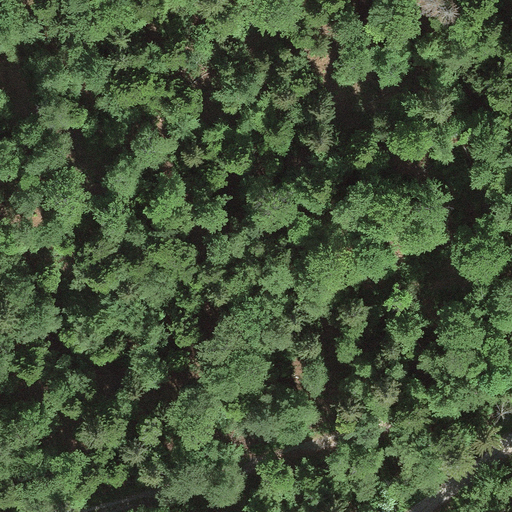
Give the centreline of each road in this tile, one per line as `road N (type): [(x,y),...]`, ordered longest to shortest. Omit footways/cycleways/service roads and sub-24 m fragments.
road 1 (track): [(94,511),(511,380)]
road 2 (track): [(412,511),(511,436)]
